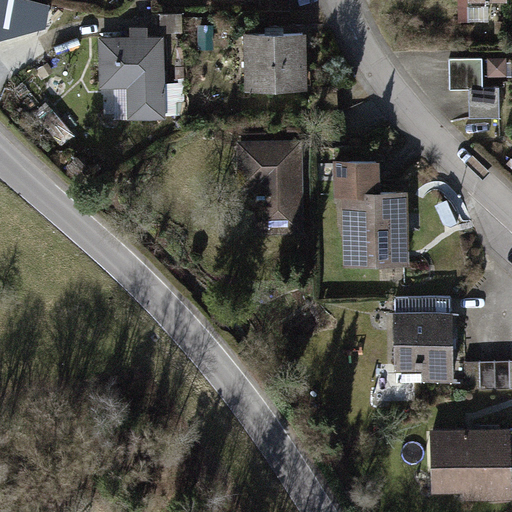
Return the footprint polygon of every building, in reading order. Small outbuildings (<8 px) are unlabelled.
[(5,0),(0,23),(0,41),(45,27),(52,5),(32,0),(5,0)] [(292,0),(260,0),(262,16),(293,14),(292,0)] [(302,35),(241,38),(244,94),(304,92),(302,35)] [(164,38),(98,40),(99,91),(128,90),(129,123),(167,122),(164,38)] [(484,59),(449,61),(451,92),(469,91),(471,121),(502,120),(500,88),(486,89),(484,59)] [(299,143),(239,145),(240,175),(250,175),(257,187),(259,235),(302,234),(299,143)] [(373,162),(331,164),(334,229),(344,229),(345,267),(407,264),(404,193),(374,194),(373,162)] [(448,310),(389,314),(393,383),(452,380),(448,310)] [(511,361),(467,363),(468,395),(511,393),(511,361)] [(511,490),(509,427),(429,429),(431,494),(461,493),(462,501),(511,500),(511,490)]
